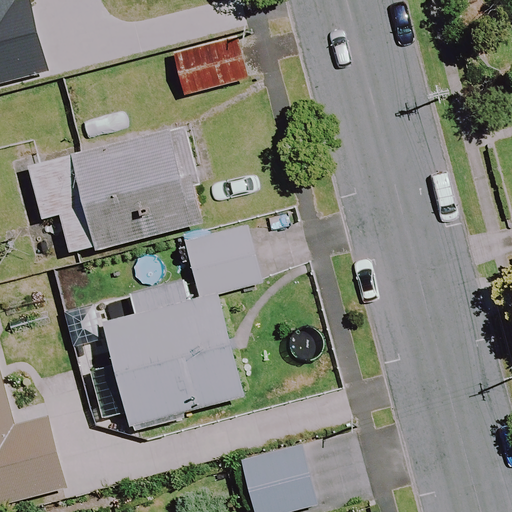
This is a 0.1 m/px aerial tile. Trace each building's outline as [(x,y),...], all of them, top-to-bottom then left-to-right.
[(0,0),(0,64),(150,38),(143,0),(0,0)] [(244,87),(233,36),(173,49),(183,99),(244,87)] [(193,229),(168,132),(27,168),(41,224),(58,219),(68,261),(193,229)] [(183,247),(190,279),(127,296),(134,322),(104,330),(131,430),(243,399),(216,301),(259,290),(245,232),(183,247)] [(68,370),(38,378),(48,420),(78,413),(68,370)] [(10,432),(0,392),(0,507),(62,492),(44,423),(10,432)] [(307,511),(314,511),(301,451),(240,464),(250,511),(307,511)]
